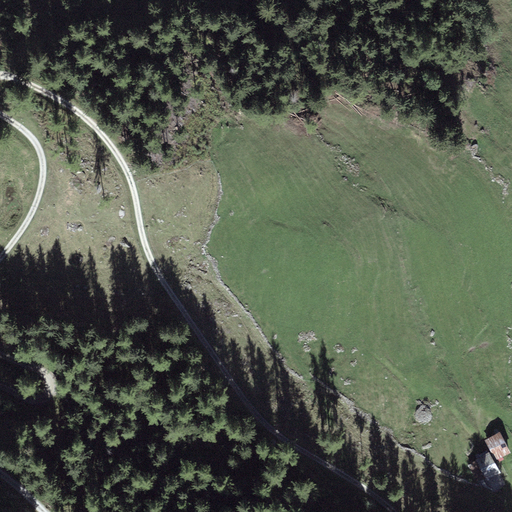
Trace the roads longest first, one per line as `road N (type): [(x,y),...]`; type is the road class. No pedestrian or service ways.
road 1 (track): [(0,76),(71,106),(111,144),(133,186),(154,265),(259,419),(395,511)]
road 2 (track): [(0,259),(33,212),(43,164),(35,141),(0,113)]
road 3 (track): [(0,385),(30,398),(51,392),(42,371),(0,353)]
